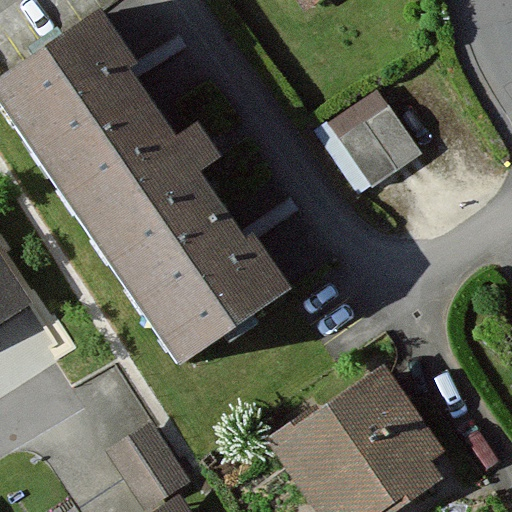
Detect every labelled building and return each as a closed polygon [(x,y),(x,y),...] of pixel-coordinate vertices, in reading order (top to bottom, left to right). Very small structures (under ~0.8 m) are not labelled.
[(0,77),(0,104),(173,361),(282,288),(96,13),(0,77)] [(376,92),(330,124),(372,184),(418,152),(376,92)] [(0,262),(0,317),(25,302),(0,262)] [(372,378),(274,441),(320,511),(372,511),(433,473),(372,378)] [(150,425),(108,451),(143,507),(185,481),(150,425)] [(185,511),(179,502),(163,511),(185,511)]
